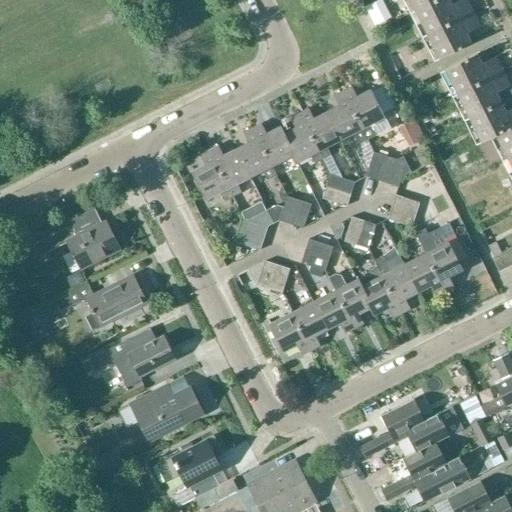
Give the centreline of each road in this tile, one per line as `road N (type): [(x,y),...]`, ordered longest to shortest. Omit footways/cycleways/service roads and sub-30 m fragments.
road 1 (residential): [(320,410),(282,437),(134,144),(289,66),(257,0)]
road 2 (residential): [(511,313),(320,410)]
